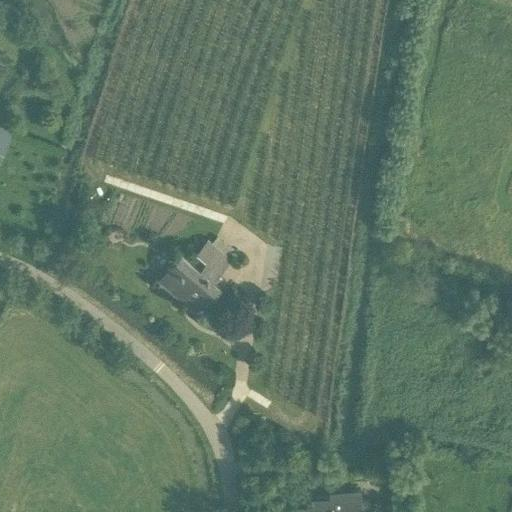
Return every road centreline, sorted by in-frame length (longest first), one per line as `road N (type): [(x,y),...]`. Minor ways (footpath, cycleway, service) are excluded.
road 1 (unclassified): [(158,367),(70,290),(0,259)]
road 2 (residential): [(231,511),(214,435),(158,367)]
